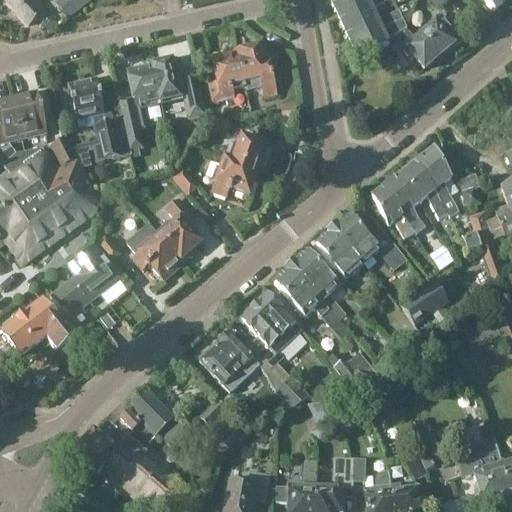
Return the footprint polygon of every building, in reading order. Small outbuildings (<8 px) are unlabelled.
[(3,0),(28,28),(45,13),(32,0),(3,0)] [(92,0),(64,0),(56,7),(67,21),(94,1),(92,0)] [(329,0),(336,16),(369,0),(329,0)] [(369,0),(336,16),(343,31),(374,17),(372,11),(392,2),(391,0),(369,0)] [(448,0),(426,0),(437,11),(448,0)] [(483,0),(494,12),(508,0),(483,0)] [(350,46),(384,31),(401,22),(398,14),(377,24),(374,17),(343,31),(350,46)] [(401,22),(384,31),(350,46),(357,62),(388,47),(385,40),(394,36),(398,44),(406,31),(412,17),(401,22)] [(416,42),(406,31),(398,44),(391,53),(398,57),(407,67),(413,61),(423,73),(443,56),(448,56),(460,46),(460,43),(440,20),(416,42)] [(247,86),(259,83),(263,101),(275,98),(268,67),(273,66),(268,48),(239,54),(247,86)] [(244,87),(247,86),(239,54),(210,61),(216,87),(205,90),(209,107),(233,102),(231,94),(244,91),(244,87)] [(163,67),(152,69),(161,109),(183,104),(182,100),(186,99),(178,63),(175,64),(172,61),(165,62),(163,67)] [(137,130),(138,132),(143,131),(139,110),(140,109),(141,114),(161,109),(152,69),(126,75),(132,101),(118,104),(124,132),(137,130)] [(76,126),(92,122),(93,127),(92,128),(96,145),(72,150),(78,164),(81,172),(90,170),(87,156),(94,154),(97,166),(103,165),(103,164),(121,160),(121,161),(129,159),(130,159),(129,154),(124,132),(115,134),(112,124),(106,126),(104,118),(103,118),(99,99),(102,98),(99,85),(96,86),(95,82),(68,89),(76,126)] [(11,100),(21,144),(46,138),(37,99),(30,101),(29,96),(11,100)] [(8,147),(21,144),(11,100),(0,102),(0,168),(1,168),(16,157),(8,147)] [(280,107),(281,120),(297,118),(296,105),(280,107)] [(231,135),(231,119),(208,119),(208,135),(231,135)] [(137,130),(124,132),(129,154),(142,151),(138,132),(137,130)] [(223,163),(256,175),(264,178),(274,153),(240,140),(237,149),(229,146),(223,163)] [(66,141),(48,150),(59,172),(78,164),(72,150),(66,141)] [(17,156),(16,157),(1,168),(10,179),(0,186),(0,251),(5,248),(22,271),(97,217),(98,205),(94,196),(93,196),(81,172),(78,164),(59,172),(59,173),(42,152),(17,156)] [(432,152),(416,164),(447,217),(449,220),(458,215),(443,188),(449,183),(432,152)] [(468,220),(474,236),(480,254),(492,287),(504,282),(491,244),(503,239),(511,235),(511,153),(506,156),(511,173),(511,184),(500,189),(507,209),(494,214),(496,220),(487,224),(484,215),(468,220)] [(166,161),(160,163),(157,168),(158,174),(163,177),(169,176),(173,170),(171,165),(166,161)] [(256,175),(231,166),(223,163),(220,173),(215,172),(211,184),(215,186),(211,196),(226,202),(229,193),(247,200),(256,175)] [(416,164),(399,178),(417,209),(425,202),(430,211),(438,223),(447,217),(416,164)] [(172,182),(187,200),(198,190),(187,176),(183,172),(172,182)] [(480,191),(475,177),(457,184),(467,212),(480,207),(475,192),(480,191)] [(399,178),(385,189),(414,237),(415,238),(424,231),(418,223),(412,213),(417,209),(399,178)] [(403,244),(414,237),(385,189),(371,200),(388,231),(393,227),(403,244)] [(113,192),(99,195),(101,207),(116,204),(113,192)] [(156,242),(179,270),(197,256),(194,252),(200,247),(183,227),(193,219),(178,201),(165,211),(177,225),(156,242)] [(384,236),(371,245),(348,220),(331,234),(362,269),(378,256),(393,275),(406,264),(384,236)] [(346,284),(362,269),(331,234),(315,249),(346,284)] [(467,258),(480,254),(474,236),(460,241),(467,258)] [(121,257),(106,239),(94,248),(110,267),(121,257)] [(162,285),(179,270),(156,242),(132,262),(142,275),(149,269),(162,285)] [(445,250),(429,262),(442,279),(457,267),(445,250)] [(51,302),(60,314),(67,323),(80,314),(119,283),(95,251),(69,272),(77,282),(51,302)] [(305,256),(289,271),(338,323),(344,317),(327,299),(337,290),(305,256)] [(313,312),(320,320),(329,332),(328,333),(342,349),(352,339),(338,323),(289,271),(274,286),(305,320),(313,312)] [(400,310),(414,330),(448,306),(434,286),(400,310)] [(255,359),(257,361),(270,375),(277,368),(283,362),(278,356),(286,348),(281,343),(294,329),(265,298),(240,324),(256,341),(247,349),(256,358),(255,359)] [(19,363),(45,343),(46,342),(34,328),(49,317),(41,306),(0,336),(0,338),(0,339),(0,338),(0,363),(6,371),(18,362),(19,363)] [(508,328),(511,326),(511,312),(503,315),(508,328)] [(45,343),(55,356),(91,328),(80,314),(67,323),(60,314),(52,321),(49,317),(34,328),(46,342),(45,343)] [(115,328),(105,315),(98,321),(108,334),(115,328)] [(463,334),(470,351),(499,339),(503,348),(511,344),(511,343),(503,319),(463,334)] [(120,328),(112,334),(118,342),(126,335),(120,328)] [(219,347),(198,366),(229,398),(258,371),(261,374),(265,379),(268,386),(271,391),(276,396),(275,397),(290,413),(309,402),(290,383),(277,368),(270,375),(257,361),(254,364),(228,338),(225,341),(222,340),(219,343),(219,347)] [(408,339),(398,347),(405,356),(415,348),(408,339)] [(389,362),(395,369),(395,370),(407,360),(401,353),(389,362)] [(325,398),(339,414),(379,382),(359,357),(350,364),(347,360),(344,363),(336,354),(326,363),(333,371),(332,371),(338,380),(342,384),(325,398)] [(54,380),(63,390),(74,381),(65,370),(54,380)] [(144,395),(127,411),(142,427),(154,440),(172,424),(144,395)] [(228,398),(221,406),(234,419),(241,411),(228,398)] [(216,403),(199,420),(207,429),(214,438),(234,419),(221,406),(216,403)] [(111,427),(127,413),(121,406),(105,421),(111,427)] [(197,439),(203,434),(207,429),(199,420),(191,413),(181,423),(179,422),(159,443),(175,458),(196,437),(197,439)] [(127,416),(118,423),(125,430),(131,436),(139,429),(127,416)] [(403,424),(428,480),(451,469),(442,450),(431,455),(414,419),(403,424)] [(126,498),(128,497),(160,463),(154,458),(146,451),(154,440),(142,427),(132,437),(99,474),(115,488),(113,490),(120,497),(123,495),(126,498)] [(233,428),(219,443),(229,453),(243,437),(233,428)] [(96,478),(99,474),(117,454),(110,448),(93,433),(72,457),(85,469),(84,474),(90,479),(95,478),(96,478)] [(460,483),(473,479),(482,510),(510,502),(500,467),(501,467),(494,443),(463,452),(465,456),(453,460),(460,483)] [(511,456),(511,463),(501,467),(500,467),(510,502),(511,501),(511,456)] [(414,485),(425,479),(415,459),(404,464),(414,485)] [(313,511),(338,511),(340,492),(352,493),(352,485),(351,485),(352,463),(333,462),(332,490),(314,490),(313,511)] [(153,511),(180,482),(160,463),(128,497),(144,511),(153,511)] [(351,485),(352,485),(364,486),(365,463),(352,463),(351,485)] [(274,507),(285,507),(285,509),(288,509),(287,511),(313,511),(314,490),(315,478),(315,466),(303,465),(303,478),(300,478),(300,489),(286,488),(286,491),(275,491),(274,507)] [(223,511),(252,511),(254,504),(266,506),(271,479),(272,467),(267,466),(265,478),(249,475),(247,485),(229,482),(223,511)] [(394,511),(392,489),(390,489),(388,474),(379,476),(377,477),(375,480),(375,481),(374,483),(374,486),(375,491),(363,493),(365,511),(394,511)] [(400,488),(392,489),(394,511),(427,511),(426,501),(420,502),(419,492),(401,495),(400,488)]
